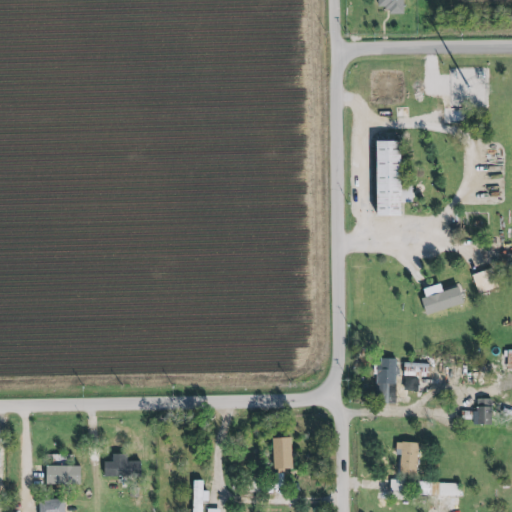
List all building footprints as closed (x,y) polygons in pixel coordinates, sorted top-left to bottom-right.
[(403,13),(403,0),(377,0),(377,6),(385,6),(385,8),(388,8),(389,12),(403,13)] [(372,141),(373,216),(397,216),(397,203),(411,203),(410,185),(397,186),(396,141),(372,141)] [(495,288),(490,270),(471,275),(476,293),(495,288)] [(443,289),(458,284),(464,301),(426,314),(421,297),(425,295),(423,287),(440,282),(443,289)] [(394,404),(395,359),(376,359),(375,404),(394,404)] [(426,377),(427,364),(403,363),(402,391),(417,392),(418,377),(426,377)] [(490,426),(490,400),(475,399),(475,413),(471,413),(471,425),(490,426)] [(289,471),(289,438),(272,439),(273,471),(289,471)] [(415,475),(416,443),(399,443),(398,474),(415,475)] [(125,454),(111,455),(111,462),(102,462),(102,477),(140,476),(140,461),(125,462),(125,454)] [(78,485),(78,467),(43,467),(43,485),(78,485)] [(191,511),(192,479),(203,479),(203,490),(208,490),(208,500),(202,500),(202,511),(191,511)] [(39,511),(39,500),(63,499),(63,511),(39,511)]
